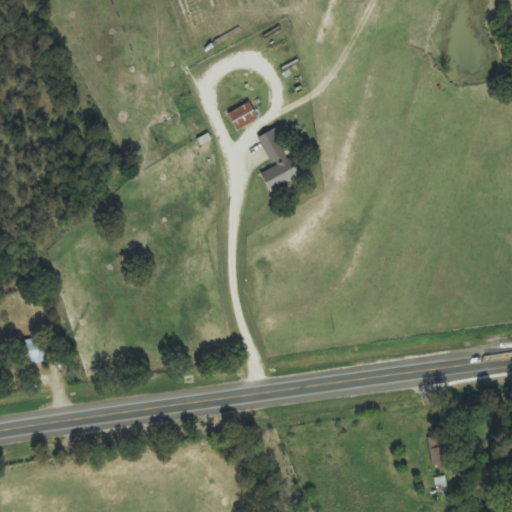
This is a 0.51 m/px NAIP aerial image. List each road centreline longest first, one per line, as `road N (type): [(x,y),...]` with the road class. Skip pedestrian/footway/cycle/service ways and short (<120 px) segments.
road 1 (primary): [(511,364),(0,446)]
road 2 (residential): [(286,401),(213,247),(207,190),(300,77),(317,0)]
